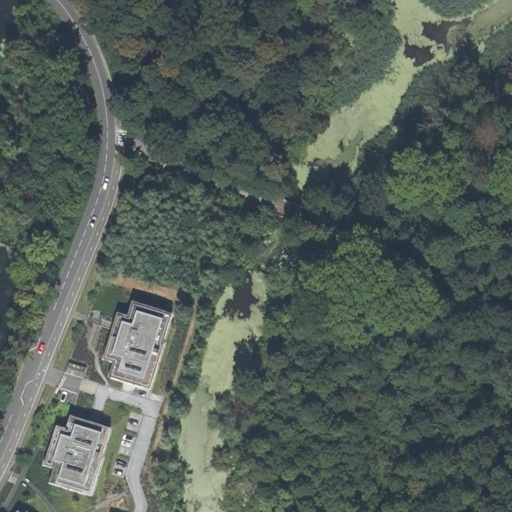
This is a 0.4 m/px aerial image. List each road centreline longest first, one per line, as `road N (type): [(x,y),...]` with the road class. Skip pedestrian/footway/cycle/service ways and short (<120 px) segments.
road 1 (secondary): [(56,0),(75,20),(98,70),(108,114),(104,178),(0,448)]
road 2 (track): [(169,511),(157,472),(206,287),(202,180)]
road 3 (track): [(511,229),(367,230),(270,205)]
